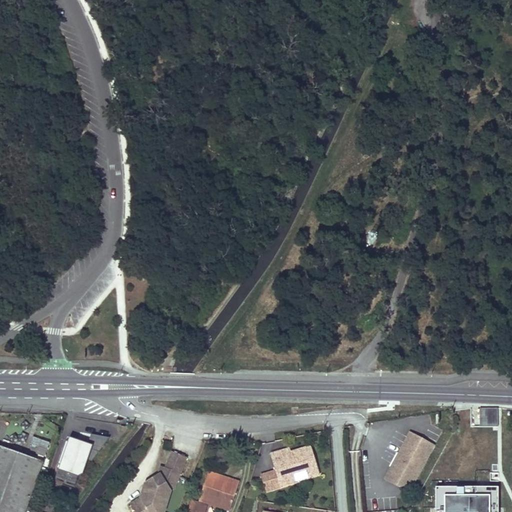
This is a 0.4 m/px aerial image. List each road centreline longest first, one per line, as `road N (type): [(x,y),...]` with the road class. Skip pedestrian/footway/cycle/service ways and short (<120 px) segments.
road 1 (residential): [(352,391),(438,184),(435,0)]
road 2 (secondary): [(117,387),(352,391)]
road 3 (residential): [(117,387),(124,407),(161,418),(244,425),(333,416)]
road 4 (secondary): [(352,391),(511,397)]
